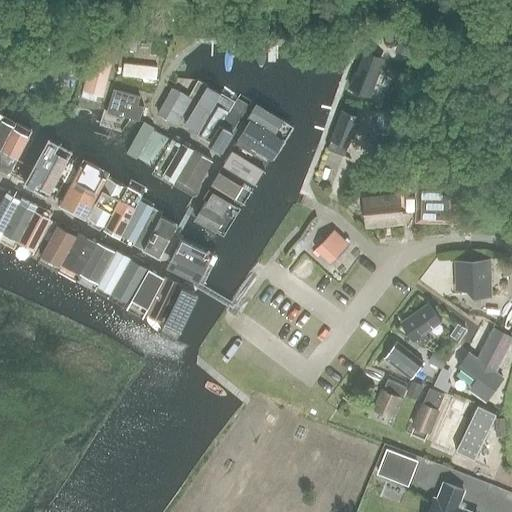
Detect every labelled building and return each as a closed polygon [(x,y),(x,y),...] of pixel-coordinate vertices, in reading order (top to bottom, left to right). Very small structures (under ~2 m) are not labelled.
[(134,50),(136,38),(127,37),(125,49),(134,50)] [(411,59),(417,43),(400,37),(394,52),(411,59)] [(95,43),(82,97),(96,101),(98,94),(104,95),(115,48),(95,43)] [(364,50),(361,59),(351,89),(369,95),(382,56),(364,50)] [(122,75),(156,79),(158,67),(123,63),(122,75)] [(35,65),(35,91),(69,92),(69,81),(76,81),(77,67),(35,65)] [(192,113),(205,90),(198,86),(197,88),(185,81),(179,92),(172,87),(156,115),(177,127),(186,109),(192,113)] [(110,90),(104,115),(119,119),(120,117),(124,118),(136,121),(140,108),(135,106),(137,97),(110,90)] [(192,113),(186,123),(199,131),(207,117),(219,98),(205,90),(192,113)] [(232,136),(232,135),(235,131),(222,123),(234,104),(219,96),(219,98),(207,117),(199,131),(224,147),(231,136),(232,136)] [(237,99),(234,104),(222,123),(235,131),(244,115),(247,117),(253,107),(237,99)] [(253,107),(247,117),(285,140),(293,127),(255,103),(253,107)] [(341,111),(327,150),(344,156),(347,147),(349,148),(360,118),(341,111)] [(274,158),(285,140),(247,117),(244,115),(235,131),(232,135),(238,138),(271,157),(274,158)] [(0,153),(15,123),(11,131),(0,125),(0,153)] [(0,153),(0,168),(10,174),(27,140),(31,132),(15,123),(0,153)] [(374,123),(365,146),(377,151),(386,128),(374,123)] [(126,154),(136,160),(153,131),(143,125),(126,154)] [(154,170),(171,141),(153,131),(136,160),(154,170)] [(271,157),(238,138),(232,149),(233,150),(265,167),(271,157)] [(174,186),(193,152),(196,147),(183,140),(180,146),(171,141),(154,170),(152,173),(174,186)] [(26,183),(37,188),(55,155),(45,150),(26,183)] [(224,165),(256,184),(265,168),(265,167),(233,150),(224,165)] [(51,196),(71,158),(69,157),(67,161),(55,155),(37,188),(51,196)] [(192,189),(196,191),(212,162),(202,157),(181,191),(189,195),(192,189)] [(59,206),(60,207),(83,162),(82,162),(81,164),(71,158),(51,196),(61,201),(59,206)] [(89,217),(104,187),(102,187),(108,175),(83,162),(60,207),(85,220),(87,216),(89,217)] [(242,206),(256,184),(224,165),(222,164),(221,165),(223,166),(211,187),(242,206)] [(103,232),(106,233),(127,188),(126,187),(121,196),(104,187),(89,217),(107,226),(103,232)] [(193,217),(192,219),(224,237),(235,218),(242,206),(211,187),(204,201),(193,217)] [(120,240),(139,200),(142,195),(127,188),(106,233),(120,240)] [(448,194),(419,194),(420,220),(448,220),(448,194)] [(0,207),(0,238),(20,203),(6,196),(0,207)] [(120,240),(134,246),(153,208),(153,207),(139,200),(120,240)] [(384,200),(366,202),(368,226),(403,224),(402,203),(384,204),(384,200)] [(0,238),(0,242),(15,250),(37,211),(20,203),(0,238)] [(146,247),(162,213),(153,208),(134,246),(143,250),(145,246),(146,247)] [(15,250),(31,257),(51,218),(37,211),(15,250)] [(163,213),(162,213),(146,247),(161,255),(175,228),(160,219),(163,213)] [(31,257),(40,262),(59,226),(50,222),(52,219),(51,218),(31,257)] [(40,262),(58,271),(79,234),(78,233),(77,235),(59,226),(40,262)] [(311,246),(316,251),(330,265),(348,246),(334,232),(329,236),(324,232),(311,246)] [(78,281),(98,243),(79,234),(58,271),(78,281)] [(182,236),(166,268),(198,283),(202,285),(212,264),(207,262),(212,251),(182,236)] [(78,281),(96,290),(117,252),(98,243),(78,281)] [(96,290),(110,297),(131,260),(117,252),(96,290)] [(110,297),(128,306),(150,269),(131,260),(110,297)] [(488,261),(457,262),(458,288),(481,288),(481,294),(488,294),(488,261)] [(146,313),(166,277),(150,269),(128,306),(143,314),(144,312),(146,313)] [(146,313),(165,323),(183,286),(166,277),(146,313)] [(176,328),(194,291),(183,286),(165,323),(176,328)] [(428,304),(401,323),(412,341),(415,339),(421,347),(431,341),(425,332),(440,321),(428,304)] [(467,330),(458,324),(450,336),(459,342),(467,330)] [(477,359),(469,354),(459,368),(478,382),(472,390),(486,400),(502,377),(495,372),(511,339),(511,336),(494,327),(477,359)] [(396,342),(384,358),(410,379),(423,363),(396,342)] [(428,363),(442,370),(447,360),(433,352),(428,363)] [(389,421),(399,397),(402,398),(406,388),(385,379),(372,413),(389,421)] [(447,383),(438,379),(434,387),(447,393),(451,384),(447,383)] [(414,381),(408,396),(421,401),(425,388),(426,386),(414,381)] [(440,411),(446,396),(425,388),(421,401),(420,403),(410,426),(430,434),(440,411)] [(454,393),(436,438),(452,445),(470,400),(454,393)] [(477,405),(455,450),(474,459),(496,414),(477,405)] [(495,418),(496,437),(505,436),(504,418),(495,418)] [(389,448),(379,473),(408,485),(418,460),(389,448)] [(470,511),(463,509),(465,503),(459,501),(463,490),(444,483),(438,500),(434,499),(428,511),(470,511)]
